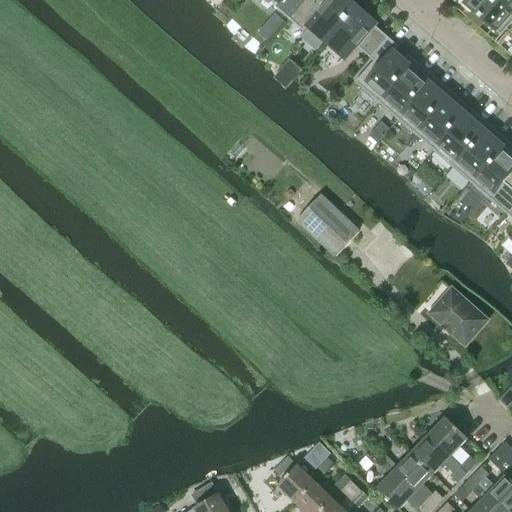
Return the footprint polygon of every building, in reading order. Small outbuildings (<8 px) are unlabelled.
[(272,0),(278,5),(282,0),(301,0),(304,2),(288,20),(289,21),(306,0),(272,0)] [(306,0),(289,21),(303,33),(307,29),(325,44),(357,8),(348,0),(306,0)] [(468,0),(464,5),(500,37),(511,23),(511,12),(511,13),(496,0),(468,0)] [(511,0),(496,0),(511,13),(511,12),(511,11),(511,0)] [(357,8),(325,44),(344,61),(356,47),(371,59),(389,39),(374,26),(376,24),(357,8)] [(374,62),(355,83),(380,105),(416,63),(415,63),(411,68),(394,53),(398,48),(389,39),(371,59),(374,62)] [(416,63),(380,105),(382,107),(398,121),(434,79),(433,78),(429,84),(423,79),(427,73),(416,63)] [(434,79),(398,121),(413,134),(416,136),(448,100),(447,100),(441,94),(446,89),(434,79)] [(448,100),(416,137),(418,139),(434,152),(466,116),(465,115),(459,110),(464,105),(452,94),(447,100),(448,100)] [(466,116),(434,152),(449,165),(452,168),(484,132),(477,126),(482,120),(470,110),(465,115),(466,116)] [(484,132),(452,168),(455,170),(470,184),(502,147),(503,148),(507,142),(495,132),(491,137),(484,132)] [(502,147),(470,184),(488,199),(501,210),(511,197),(511,190),(503,183),(511,172),(511,155),(503,148),(502,147)] [(511,190),(511,197),(501,210),(505,214),(508,216),(511,211),(511,172),(503,183),(511,190)] [(296,222),(334,258),(360,231),(322,195),(296,222)] [(452,335),(465,346),(487,321),(452,290),(430,315),(443,327),(443,328),(451,335),(452,335)] [(451,457),(468,440),(446,419),(429,437),(451,457)] [(460,467),(451,457),(429,437),(412,454),(434,475),(443,465),(453,474),(450,477),(458,484),(468,474),(460,467)] [(511,450),(505,444),(489,461),(497,469),(511,453),(511,450)] [(511,453),(497,469),(505,476),(511,469),(511,453)] [(424,486),(434,475),(412,454),(395,472),(434,509),(443,500),(436,492),(433,495),(424,486)] [(460,467),(468,474),(477,464),(469,457),(460,467)] [(324,475),(334,465),(328,459),(318,469),(324,475)] [(296,504),(315,484),(298,467),(278,487),(296,504)] [(472,478),(480,485),(489,476),(481,468),(472,478)] [(431,511),(434,509),(395,472),(377,490),(399,511),(409,501),(419,510),(416,511),(431,511)] [(341,492),(344,489),(351,482),(345,476),(335,486),(341,492)] [(486,479),(480,485),(489,495),(507,511),(511,511),(511,482),(506,477),(496,488),(486,479)] [(473,493),(480,485),(472,478),(462,488),(470,496),(473,493)] [(323,511),(334,501),(321,489),(315,484),(296,504),(303,511),(323,511)] [(482,502),(472,511),(507,511),(489,495),(480,485),(473,493),(482,502)] [(368,498),(362,493),(353,503),(358,508),(368,498)] [(195,511),(228,511),(219,496),(194,510),(195,511)] [(344,511),(334,501),(323,511),(344,511)]
